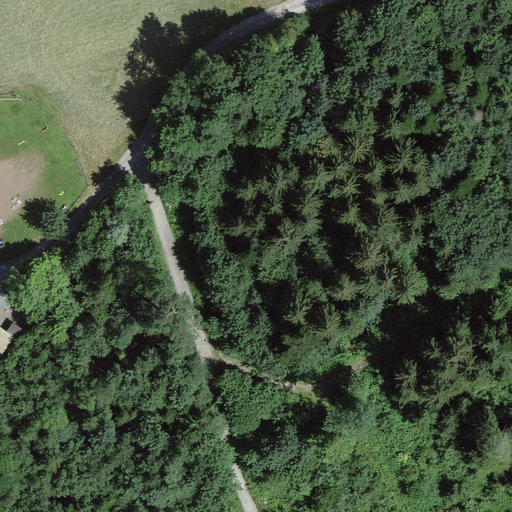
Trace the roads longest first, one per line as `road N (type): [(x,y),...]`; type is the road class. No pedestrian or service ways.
road 1 (track): [(0,270),(53,243),(134,155),(164,97),(243,29),(326,0)]
road 2 (track): [(245,511),(134,155)]
